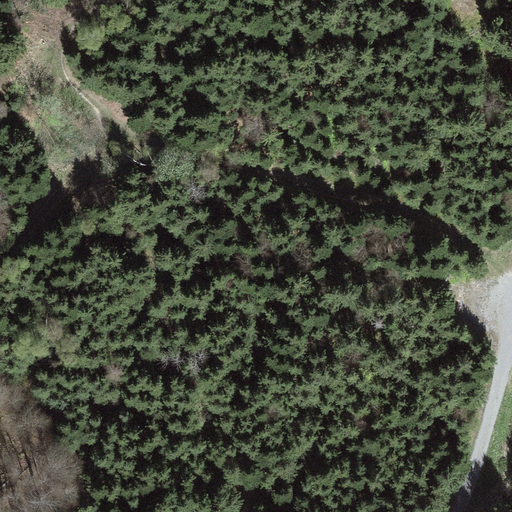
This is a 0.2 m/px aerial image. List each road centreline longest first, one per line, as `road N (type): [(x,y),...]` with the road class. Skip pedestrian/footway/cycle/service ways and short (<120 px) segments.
road 1 (track): [(108,121),(161,150),(360,197),(463,239),(511,294)]
road 2 (track): [(461,511),(511,307)]
road 3 (track): [(101,0),(68,33),(61,77),(108,121)]
